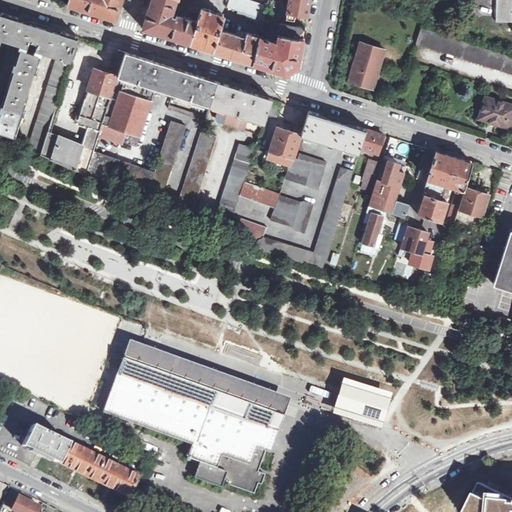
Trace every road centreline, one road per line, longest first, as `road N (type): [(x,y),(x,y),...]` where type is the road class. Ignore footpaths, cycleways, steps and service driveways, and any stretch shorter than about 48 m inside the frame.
road 1 (residential): [(511,159),(309,97)]
road 2 (residential): [(124,36),(309,97)]
